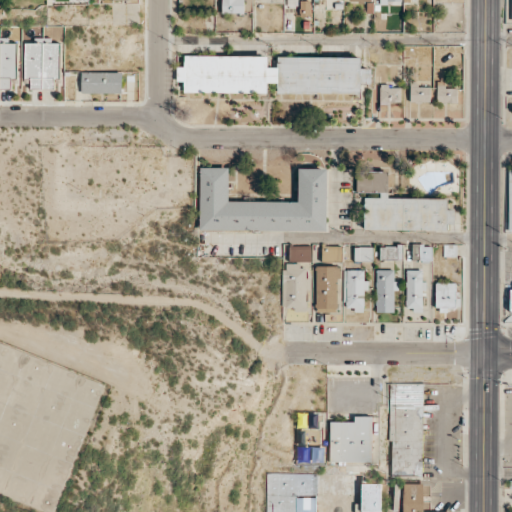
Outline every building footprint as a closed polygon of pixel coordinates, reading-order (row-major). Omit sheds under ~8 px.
[(244,12),(244,0),(221,0),(222,13),(244,12)] [(24,43),(24,77),(30,77),(30,88),(54,88),(54,77),(59,77),(59,43),(24,43)] [(184,92),(267,93),(267,83),(277,83),(277,93),(361,93),(361,83),(371,83),(371,68),(361,68),(361,57),(277,57),(277,67),(268,67),(268,55),(184,55),(184,66),(177,66),(177,80),(184,80),(184,92)] [(81,92),(122,93),(122,72),(81,71),(81,92)] [(444,87),(444,81),(437,81),(437,102),(457,103),(457,88),(444,87)] [(430,102),(430,85),(410,84),(410,102),(430,102)] [(401,86),(380,86),(379,103),(400,103),(401,86)] [(199,230),(328,231),(328,168),(299,168),(298,202),(228,201),(229,167),(200,167),(199,230)] [(364,229),(448,230),(448,198),(388,198),(388,171),(357,171),(357,192),(379,192),(379,198),(364,197),(364,229)] [(412,260),(431,260),(431,244),(412,244),(412,260)] [(289,261),(311,261),(311,246),(289,245),(289,261)] [(321,261),(341,261),(341,246),(322,245),(321,261)] [(402,245),(380,246),(380,259),(402,259),(402,245)] [(354,261),(372,260),(372,246),(354,247),(354,261)] [(284,310),(307,310),(306,264),(283,265),(284,310)] [(339,266),(316,266),(315,312),(338,312),(339,266)] [(377,313),(394,312),(393,269),(375,270),(377,313)] [(423,310),(424,282),(422,282),(422,270),(406,269),(405,310),(423,310)] [(364,270),(346,270),(345,310),(364,310),(364,291),(368,291),(368,280),(364,280),(364,270)] [(437,310),(446,309),(446,307),(456,307),(456,282),(436,283),(437,310)] [(424,383),(391,383),(389,474),(422,474),(424,383)] [(330,422),(330,462),(373,461),(372,416),(354,416),(354,421),(330,422)] [(266,473),(265,511),(315,511),(317,473),(266,473)] [(380,511),(381,483),(361,483),(360,511),(380,511)] [(451,511),(423,511),(423,483),(403,483),(403,511),(451,511)]
